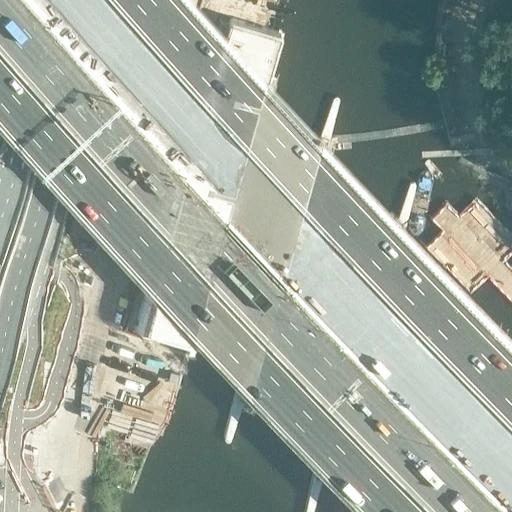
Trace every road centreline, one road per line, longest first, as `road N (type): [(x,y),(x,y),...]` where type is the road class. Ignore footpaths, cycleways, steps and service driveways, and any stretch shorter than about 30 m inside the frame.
road 1 (motorway): [(0,42),(442,511)]
road 2 (motorway): [(511,433),(235,148),(106,0)]
road 3 (primary): [(0,365),(65,162),(104,0)]
road 4 (primary): [(57,0),(0,208)]
